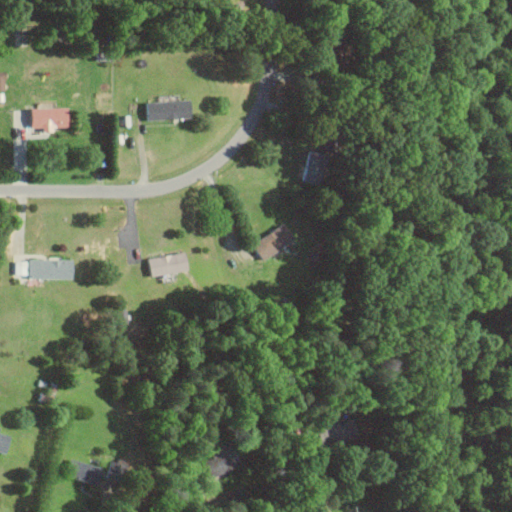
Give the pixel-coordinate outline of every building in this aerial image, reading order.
[(186,119),(185,100),(141,102),(141,120),(186,119)] [(47,129),(47,127),(63,126),(63,107),(24,109),(25,130),(47,129)] [(312,184),(317,153),(303,151),(298,182),(312,184)] [(247,242),(256,259),(289,241),(280,225),(247,242)] [(143,257),(145,275),(183,272),(182,253),(143,257)] [(24,258),(23,279),(68,280),(69,259),(24,258)] [(314,426),(317,445),(353,439),(350,420),(314,426)] [(208,450),(210,457),(200,461),(207,483),(220,479),(218,473),(238,466),(230,443),(208,450)] [(62,477),(94,484),(98,465),(66,459),(62,477)]
